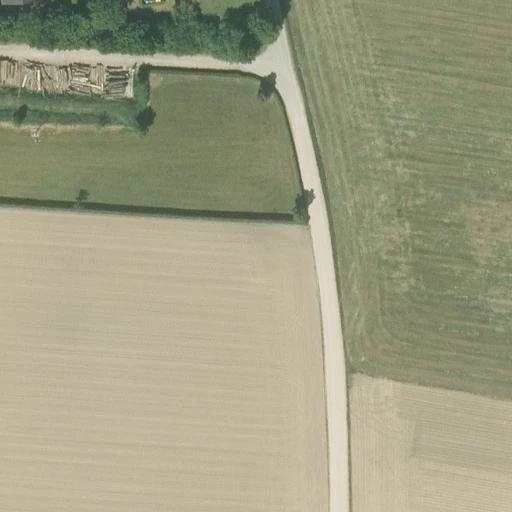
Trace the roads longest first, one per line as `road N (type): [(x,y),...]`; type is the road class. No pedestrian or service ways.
road 1 (track): [(336,511),(333,347),(281,68)]
road 2 (unknown): [(281,68),(0,54)]
